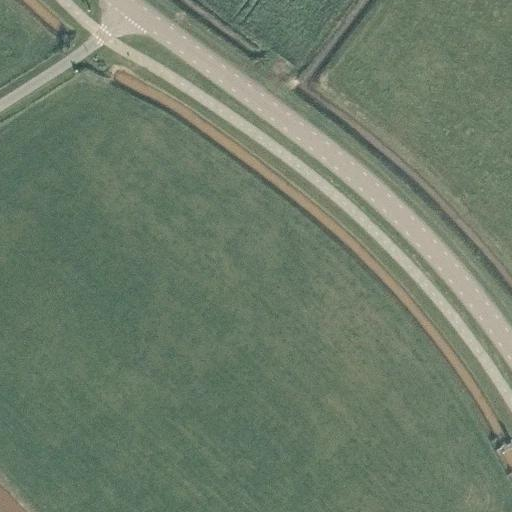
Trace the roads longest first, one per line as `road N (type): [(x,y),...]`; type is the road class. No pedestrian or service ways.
road 1 (tertiary): [(511,346),(443,258),(341,160),(135,10)]
road 2 (unclassified): [(0,105),(135,10)]
